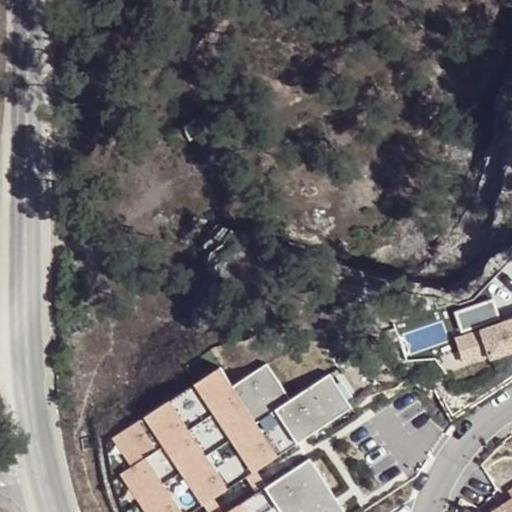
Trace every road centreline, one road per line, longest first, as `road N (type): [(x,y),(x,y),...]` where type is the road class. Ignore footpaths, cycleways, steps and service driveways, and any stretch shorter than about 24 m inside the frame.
road 1 (secondary): [(42,487),(26,392),(27,0)]
road 2 (residential): [(427,511),(459,445),(511,396)]
